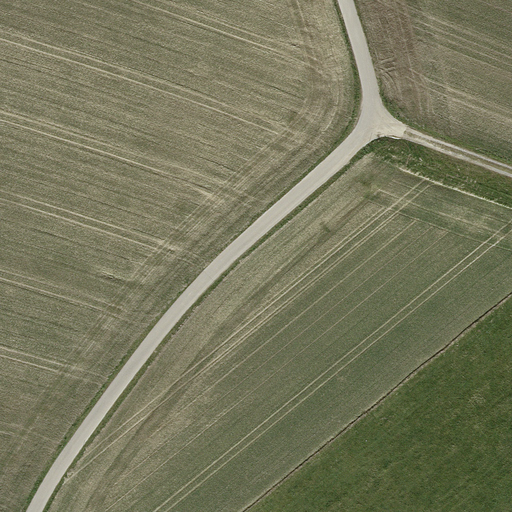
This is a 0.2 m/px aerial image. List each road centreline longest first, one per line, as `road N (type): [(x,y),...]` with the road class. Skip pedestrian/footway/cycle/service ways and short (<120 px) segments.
road 1 (track): [(30,511),(202,277),(370,124),(372,85),(345,0)]
road 2 (track): [(370,124),(511,174)]
